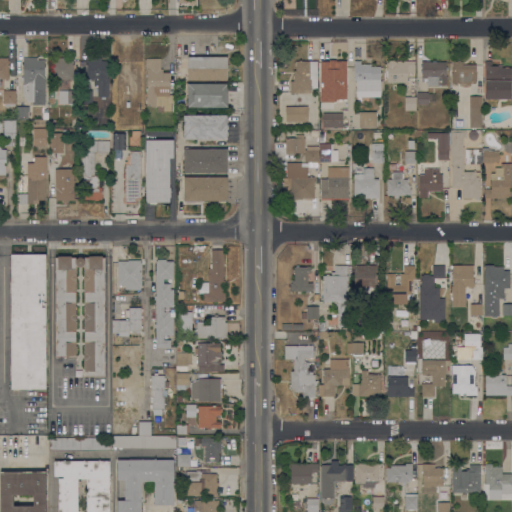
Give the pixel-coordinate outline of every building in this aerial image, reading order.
[(227,80),(187,80),(187,56),(227,56),(227,80)] [(8,60),(9,60),(9,78),(8,78),(8,80),(5,80),(5,78),(0,78),(0,57),(8,57),(8,60)] [(37,57),(38,60),(44,60),(45,77),(45,105),(32,105),(32,99),(23,99),(23,57),(37,57)] [(51,79),(51,60),(57,60),(57,57),(64,57),(64,60),(73,60),(74,79),(51,79)] [(110,64),(110,78),(108,78),(108,79),(101,79),(101,88),(91,88),(91,79),(89,79),(89,80),(87,80),(87,57),(101,57),(101,60),(108,60),(108,64),(110,64)] [(160,68),(163,68),(163,72),(170,72),(170,75),(169,75),(169,94),(173,94),(173,102),(171,102),(171,111),(163,111),(163,105),(146,106),(146,70),(146,58),(160,58),(160,68)] [(380,97),(356,97),(356,80),(354,80),(354,60),(360,60),(360,64),(371,64),(371,66),(380,66),(380,97)] [(415,72),(407,72),(407,82),(387,82),(387,61),(415,60),(415,72)] [(476,72),(477,72),(476,84),(471,84),(470,85),(467,85),(464,86),(462,85),(460,84),(458,83),(455,83),(455,85),(453,85),(453,83),(451,83),(451,73),(452,73),(452,66),(451,66),(451,60),(460,60),(460,61),(463,61),(463,64),(476,64),(476,72)] [(317,88),(311,88),(311,92),(290,92),(290,81),(293,81),(293,70),(295,70),(295,61),(317,61),(317,88)] [(348,90),(337,90),(337,96),(326,96),(326,90),(321,90),(321,61),(328,61),(328,64),(338,64),(338,66),(348,66),(348,90)] [(446,61),(446,67),(447,67),(447,69),(446,69),(446,75),(447,75),(447,76),(447,78),(447,85),(441,84),(441,85),(427,85),(427,78),(421,78),(422,61),(430,61),(432,61),(436,61),(446,61)] [(502,65),(502,67),(505,67),(505,66),(508,66),(508,67),(511,67),(511,81),(511,98),(486,99),(485,68),(485,62),(485,61),(491,61),(491,62),(492,62),(492,65),(502,65)] [(227,107),(187,107),(187,83),(227,83),(227,107)] [(15,103),(15,106),(4,106),(4,103),(3,103),(3,90),(15,90),(15,103)] [(80,103),(76,103),(76,105),(70,105),(70,103),(58,103),(58,90),(79,90),(80,103)] [(92,103),(80,103),(80,90),(92,90),(92,103)] [(417,104),(417,92),(428,92),(428,104),(417,104)] [(416,96),(416,110),(404,110),(404,96),(416,96)] [(482,96),(482,128),(469,128),(469,96),(482,96)] [(29,106),(29,111),(28,111),(28,119),(16,119),(16,106),(29,106)] [(285,121),(285,106),(308,106),(308,121),(285,121)] [(377,127),(359,128),(359,112),(376,111),(377,127)] [(342,127),(323,127),(323,112),(343,113),(342,127)] [(227,139),(187,139),(187,140),(185,140),(185,139),(183,139),(183,115),(227,114),(227,139)] [(16,120),(15,139),(13,139),(13,146),(6,146),(7,139),(3,139),(4,120),(16,120)] [(140,147),(129,147),(129,136),(132,136),(132,130),(140,130),(140,136),(140,147)] [(449,132),(452,132),(452,130),(462,130),(463,132),(466,132),(466,137),(463,137),(463,146),(464,146),(464,171),(480,171),(480,198),(462,198),(462,188),(452,188),(451,156),(450,156),(450,145),(449,145),(449,132)] [(49,153),(49,132),(63,133),(63,153),(49,153)] [(449,145),(449,160),(437,160),(437,138),(427,138),(427,132),(448,132),(449,132),(449,145)] [(33,136),(34,136),(34,133),(45,133),(45,136),(45,144),(33,144),(33,136)] [(112,149),(112,133),(125,133),(125,149),(112,149)] [(305,149),(306,149),(306,146),(318,146),(318,161),(305,162),(304,153),(295,153),(285,154),(285,138),(305,137),(305,149)] [(147,202),(147,200),(146,200),(146,139),(173,139),(173,157),(169,157),(170,187),(170,197),(169,197),(169,202),(147,202)] [(89,151),(89,140),(110,140),(110,152),(89,151)] [(337,161),(331,161),(319,161),(319,143),(330,143),(330,144),(333,144),(333,150),(337,150),(337,161)] [(384,163),(371,163),(371,143),(383,143),(384,163)] [(227,172),(184,173),(184,148),(184,147),(188,147),(188,148),(227,148),(227,172)] [(483,163),(483,151),(482,151),(482,147),(488,147),(488,150),(494,150),(494,151),(498,151),(498,161),(494,161),(494,163),(483,163)] [(464,149),(465,163),(481,163),(480,149),(464,149)] [(124,203),(124,194),(125,194),(125,164),(124,164),(124,161),(127,161),(127,154),(129,154),(130,151),(141,151),(140,194),(142,194),(142,200),(136,200),(136,203),(124,203)] [(416,163),(405,163),(405,151),(416,151),(416,163)] [(94,175),(98,175),(99,182),(102,182),(102,199),(98,199),(98,201),(94,201),(94,199),(85,200),(85,180),(83,180),(83,174),(82,174),(82,152),(94,152),(94,175)] [(301,162),(301,167),(307,167),(307,177),(314,176),(314,197),(290,197),(290,178),(286,178),(286,162),(301,162)] [(511,178),(511,198),(484,198),(484,189),(491,189),(491,173),(495,173),(495,167),(501,167),(501,163),(511,163),(511,178)] [(47,203),(17,203),(17,193),(27,193),(27,171),(34,171),(34,165),(42,165),(42,166),(46,166),(47,203)] [(321,198),(321,189),(320,189),(320,178),(327,178),(327,167),(348,167),(348,198),(321,198)] [(74,168),(75,200),(68,200),(68,203),(62,203),(62,200),(56,200),(55,169),(74,168)] [(374,168),(374,178),(378,178),(378,198),(365,198),(365,195),(354,195),(353,174),(358,174),(358,173),(362,173),(362,168),(363,168),(374,168)] [(424,174),(424,168),(439,168),(439,174),(442,174),(442,191),(428,191),(428,197),(419,197),(419,174),(424,174)] [(391,179),(391,173),(392,173),(392,171),(402,171),(402,173),(403,173),(403,179),(408,179),(408,185),(410,185),(410,188),(411,188),(411,195),(399,195),(399,198),(394,198),(394,195),(387,195),(387,179),(391,179)] [(227,200),(187,200),(187,202),(185,202),(185,200),(184,200),(184,177),(227,176),(227,200)] [(224,280),(225,280),(225,284),(223,284),(223,292),(225,292),(225,301),(203,301),(203,293),(198,293),(198,282),(208,282),(208,268),(211,268),(211,249),(224,249),(224,280)] [(46,388),(11,389),(11,254),(46,254),(46,388)] [(105,376),(85,376),(84,266),(76,266),(76,357),(69,357),(69,358),(66,358),(66,357),(55,357),(55,257),(57,257),(57,256),(71,256),(71,257),(76,257),(76,260),(77,258),(78,257),(80,257),(82,257),(83,258),(84,260),(84,257),(89,257),(89,256),(102,256),(102,257),(105,257),(105,376)] [(174,278),(163,279),(163,283),(170,283),(170,289),(173,289),(173,307),(164,307),(164,311),(170,311),(170,317),(173,317),(174,335),(164,335),(164,339),(170,339),(171,347),(156,347),(156,337),(155,337),(155,327),(154,327),(154,323),(156,323),(156,309),(156,299),(154,299),(154,295),(156,295),(156,281),(155,271),(156,271),(156,261),(157,260),(157,259),(166,259),(166,261),(173,261),(174,278)] [(142,287),(141,287),(141,289),(125,289),(125,285),(117,285),(117,279),(112,279),(112,267),(118,267),(118,260),(127,261),(127,260),(141,260),(141,262),(142,262),(142,287)] [(339,315),(337,315),(337,301),(323,301),(322,275),(331,275),(331,272),(334,272),(334,265),(347,265),(347,275),(348,300),(349,327),(339,327),(339,315)] [(359,294),(359,286),(357,287),(357,288),(355,288),(355,287),(354,287),(354,265),(381,265),(381,274),(375,274),(375,289),(370,290),(370,294),(359,294)] [(395,273),(395,284),(400,284),(400,273),(403,273),(403,266),(404,266),(404,265),(414,265),(414,266),(415,266),(415,279),(412,279),(412,280),(412,282),(411,282),(411,294),(407,294),(407,303),(391,304),(391,294),(387,294),(386,273),(395,273)] [(421,286),(421,275),(423,275),(423,274),(428,274),(428,275),(433,275),(433,265),(445,265),(445,278),(434,278),(434,287),(439,287),(439,298),(445,298),(445,319),(441,319),(441,322),(434,322),(434,319),(420,319),(419,286),(421,286)] [(473,265),(473,286),(458,286),(458,288),(455,288),(455,286),(452,286),(452,265),(473,265)] [(493,265),(493,266),(503,266),(503,270),(510,270),(510,288),(504,288),(504,298),(499,298),(499,316),(497,316),(496,317),(492,317),(491,315),(484,315),(484,265),(493,265)] [(290,291),(290,283),(291,283),(291,280),(294,280),(294,266),(310,266),(310,272),(307,272),(307,282),(313,282),(313,291),(290,291)] [(382,313),(371,313),(371,301),(382,301),(382,313)] [(482,315),(470,315),(470,303),(482,303),(482,315)] [(511,303),(511,315),(502,315),(502,303),(511,303)] [(307,319),(307,317),(301,318),(301,311),(306,311),(306,306),(318,306),(319,318),(307,319)] [(141,307),(141,308),(142,308),(142,311),(141,311),(141,315),(142,315),(142,317),(141,317),(141,325),(142,325),(142,328),(141,328),(141,330),(140,330),(140,334),(133,334),(133,330),(132,330),(132,332),(129,332),(129,336),(119,336),(119,332),(112,333),(112,320),(129,319),(129,317),(125,317),(125,309),(129,309),(129,307),(141,307)] [(180,333),(180,311),(192,311),(192,333),(180,333)] [(208,316),(214,316),(214,314),(218,314),(218,316),(225,316),(225,322),(227,322),(227,337),(208,337),(208,316)] [(207,321),(207,338),(196,338),(196,321),(207,321)] [(197,364),(197,354),(194,354),(194,347),(197,347),(197,342),(220,342),(220,351),(221,351),(221,359),(219,359),(220,359),(220,360),(220,362),(220,363),(219,364),(224,364),(224,371),(198,371),(198,364),(197,364)] [(363,342),(363,353),(352,353),(352,342),(363,342)] [(470,359),(470,347),(472,347),(472,342),(482,342),(482,359),(470,359)] [(511,359),(503,359),(503,347),(508,347),(508,343),(511,343),(511,359)] [(313,357),(304,357),(304,361),(309,361),(309,367),(307,367),(307,371),(313,371),(313,374),(315,374),(315,380),(317,380),(317,384),(315,384),(315,397),(303,397),(303,391),(294,391),(294,388),(290,388),(290,371),(294,371),(294,359),(285,359),(285,345),(313,345),(313,357)] [(405,362),(404,349),(416,349),(416,362),(405,362)] [(191,359),(187,359),(187,371),(176,371),(176,352),(191,352),(191,359)] [(422,374),(422,352),(432,352),(432,360),(445,359),(445,386),(433,386),(433,397),(422,397),(422,383),(432,383),(432,374),(422,374)] [(349,384),(335,384),(335,396),(323,396),(323,390),(322,390),(322,385),(323,385),(323,369),(330,369),(330,363),(349,363),(349,384)] [(404,365),(404,376),(408,376),(408,387),(414,387),(414,396),(387,396),(387,365),(396,365),(404,365)] [(475,386),(477,386),(477,395),(460,395),(460,393),(452,393),(452,365),(471,365),(475,371),(475,375),(475,386)] [(360,383),(360,380),(361,380),(361,370),(368,370),(368,374),(381,374),(381,395),(352,395),(352,383),(358,383),(360,383)] [(152,408),(150,407),(150,404),(152,404),(152,402),(151,402),(151,396),(152,396),(152,390),(150,390),(151,387),(149,387),(150,384),(151,384),(151,380),(149,380),(149,378),(151,378),(151,375),(154,375),(154,372),(158,372),(158,375),(164,375),(164,377),(165,377),(165,380),(164,380),(169,381),(169,387),(166,387),(166,390),(164,390),(164,408),(162,408),(162,415),(153,415),(153,408),(152,408)] [(189,389),(176,389),(176,373),(189,373),(189,389)] [(506,375),(506,385),(511,385),(511,395),(486,395),(486,374),(506,375)] [(198,379),(198,378),(221,378),(221,401),(198,401),(198,400),(195,400),(195,398),(191,398),(191,382),(198,379)] [(195,415),(194,403),(185,404),(185,416),(195,415)] [(221,405),(221,408),(222,408),(222,412),(221,412),(221,415),(216,415),(216,421),(221,421),(221,423),(222,423),(221,425),(221,428),(198,427),(198,405),(221,405)] [(138,421),(151,421),(151,435),(138,435),(138,421)] [(188,434),(176,434),(176,424),(188,424),(188,434)] [(176,435),(176,448),(113,448),(113,436),(138,436),(138,435),(151,435),(176,435)] [(111,450),(49,450),(49,437),(111,437),(111,450)] [(218,461),(205,461),(205,446),(201,446),(201,438),(221,438),(221,451),(218,451),(218,461)] [(190,460),(191,460),(191,464),(190,464),(190,466),(177,466),(177,454),(190,454),(190,460)] [(142,482),(142,499),(145,499),(145,501),(142,501),(142,509),(141,509),(141,511),(117,511),(117,500),(124,500),(124,480),(117,480),(117,459),(174,460),(173,505),(154,505),(154,504),(153,504),(153,482),(142,482)] [(109,511),(87,511),(87,479),(78,479),(78,511),(59,511),(59,478),(63,478),(63,476),(54,476),(54,461),(109,461),(109,511)] [(322,473),(321,473),(321,464),(325,464),(326,463),(328,463),(329,464),(332,464),(332,462),(336,462),(336,464),(342,464),(343,464),(345,464),(346,464),(347,464),(347,481),(333,481),(333,496),(321,496),(321,490),(322,473)] [(387,482),(387,467),(387,462),(391,462),(391,465),(406,465),(406,463),(412,463),(412,479),(409,479),(409,482),(387,482)] [(311,472),(311,483),(310,483),(310,484),(308,484),(308,483),(291,484),(291,463),(318,463),(318,472),(311,472)] [(355,483),(355,463),(379,463),(379,480),(364,480),(364,483),(355,483)] [(435,463),(435,468),(443,468),(443,486),(436,486),(436,493),(422,493),(422,463),(435,463)] [(461,463),(461,470),(466,470),(466,468),(469,468),(469,464),(481,464),(480,493),(452,492),(453,463),(461,463)] [(489,484),(485,484),(485,463),(492,463),(492,466),(502,466),(502,473),(511,473),(511,493),(501,493),(501,499),(489,499),(489,489),(489,484)] [(0,511),(0,471),(46,471),(46,511),(0,511)] [(216,473),(216,482),(218,482),(218,486),(216,486),(216,494),(187,495),(187,494),(180,494),(180,487),(182,487),(182,471),(201,471),(201,473),(209,473),(216,473)] [(405,509),(404,494),(417,493),(417,509),(405,509)] [(351,509),(351,511),(342,511),(342,509),(339,509),(339,496),(351,496),(351,509)] [(384,508),(372,508),(372,496),(384,496),(384,508)] [(318,511),(319,511),(307,511),(307,498),(318,498),(318,511)] [(194,500),(218,500),(218,508),(221,508),(221,511),(194,511),(194,507),(194,500)] [(293,509),(292,501),(299,500),(300,509),(293,509)] [(450,502),(449,511),(438,511),(438,502),(450,502)]
